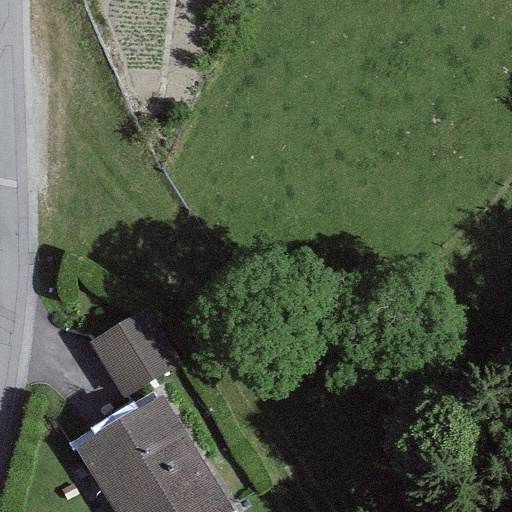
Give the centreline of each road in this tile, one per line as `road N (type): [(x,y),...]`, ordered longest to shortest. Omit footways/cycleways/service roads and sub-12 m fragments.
road 1 (track): [(321,511),(194,284),(15,0)]
road 2 (residential): [(11,0),(16,313),(0,374)]
